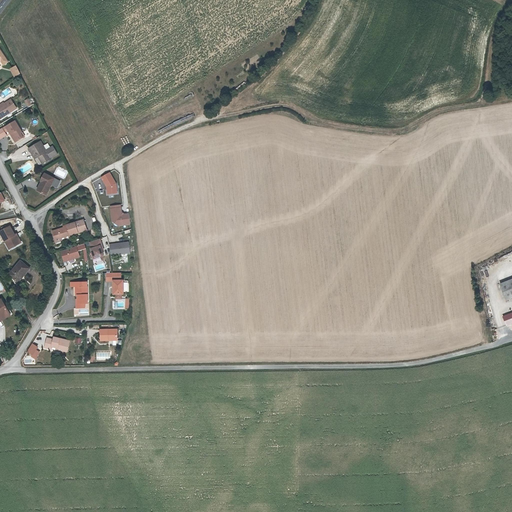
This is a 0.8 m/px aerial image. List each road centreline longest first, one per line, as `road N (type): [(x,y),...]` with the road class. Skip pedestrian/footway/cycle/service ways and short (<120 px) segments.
road 1 (unclassified): [(511,339),(400,366),(4,369)]
road 2 (track): [(511,4),(497,26),(482,104),(432,112),(392,131),(311,119),(294,107),(264,110)]
road 3 (track): [(29,218),(158,139),(264,110)]
road 4 (unclassified): [(0,163),(56,264),(58,284),(55,300),(4,369)]
